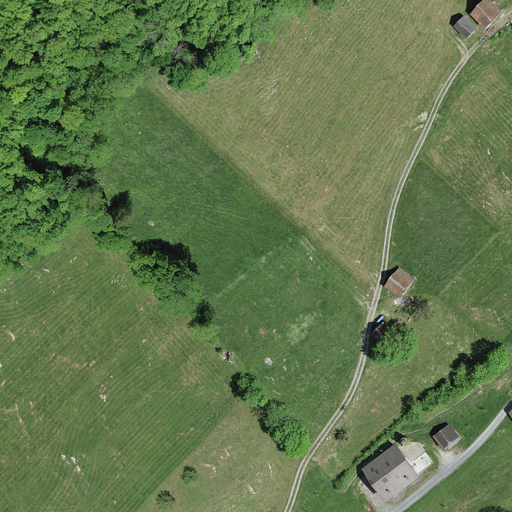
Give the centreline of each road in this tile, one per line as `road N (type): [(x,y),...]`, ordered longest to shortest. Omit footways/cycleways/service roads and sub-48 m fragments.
road 1 (track): [(288,511),(308,458),(354,393),(401,198),(475,53),(511,21)]
road 2 (track): [(395,511),(511,404)]
